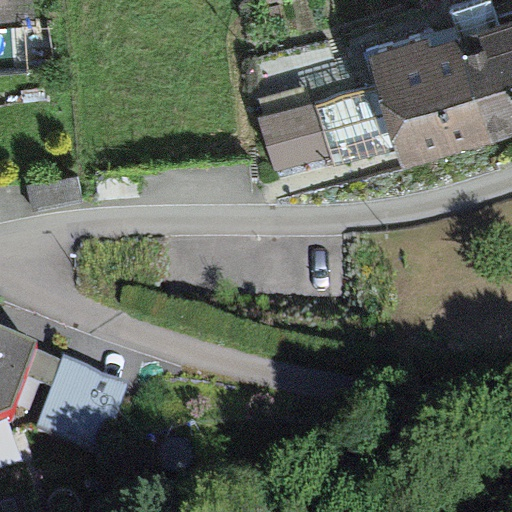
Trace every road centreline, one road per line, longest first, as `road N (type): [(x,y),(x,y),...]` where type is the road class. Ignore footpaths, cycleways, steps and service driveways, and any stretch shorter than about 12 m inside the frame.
road 1 (residential): [(0,284),(221,362),(379,393),(511,400)]
road 2 (residential): [(0,237),(94,219),(268,223),(403,209),(511,175)]
